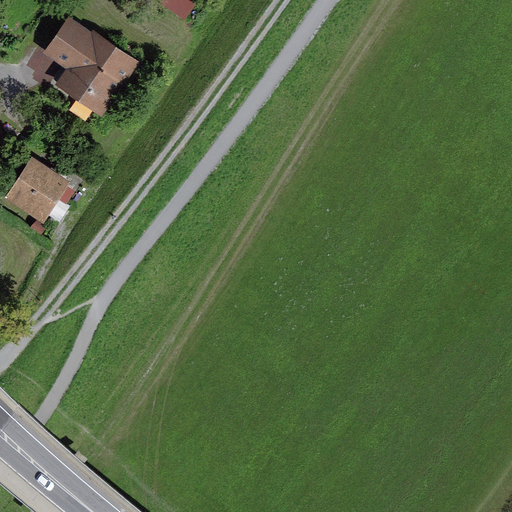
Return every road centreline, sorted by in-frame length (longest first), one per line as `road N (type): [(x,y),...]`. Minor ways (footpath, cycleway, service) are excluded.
road 1 (track): [(0,473),(43,421),(109,300),(334,0)]
road 2 (track): [(397,0),(95,457)]
road 3 (track): [(0,367),(192,134),(286,0)]
road 4 (secondary): [(99,511),(0,431)]
